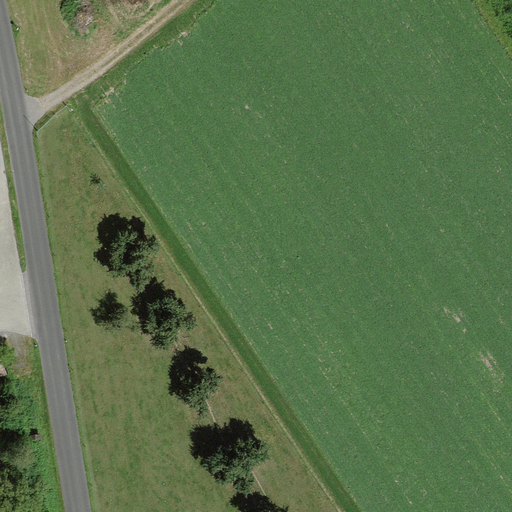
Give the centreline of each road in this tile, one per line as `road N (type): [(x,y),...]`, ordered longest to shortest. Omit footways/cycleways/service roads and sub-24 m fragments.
road 1 (tertiary): [(0,35),(77,511)]
road 2 (track): [(16,115),(89,77),(183,0)]
